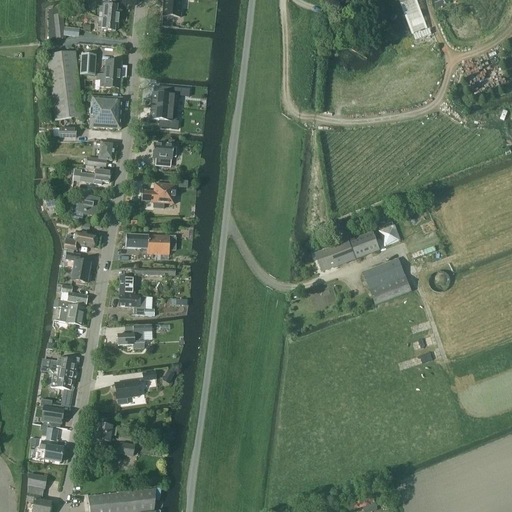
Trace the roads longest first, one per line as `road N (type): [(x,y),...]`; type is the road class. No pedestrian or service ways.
road 1 (residential): [(63,511),(124,159),(142,0)]
road 2 (residential): [(189,511),(251,0)]
road 3 (track): [(474,52),(452,60),(427,109),(369,121),(298,115),(285,94),(283,0)]
road 4 (track): [(403,249),(446,361)]
